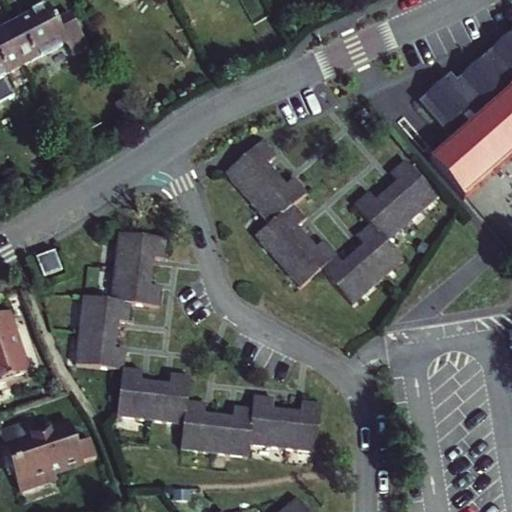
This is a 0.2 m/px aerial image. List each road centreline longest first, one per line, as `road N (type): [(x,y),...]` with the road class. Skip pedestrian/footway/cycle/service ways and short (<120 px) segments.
road 1 (residential): [(367,511),(368,439),(355,388),(219,294),(171,143)]
road 2 (residential): [(469,0),(243,100),(171,143)]
road 3 (residential): [(171,143),(0,250)]
